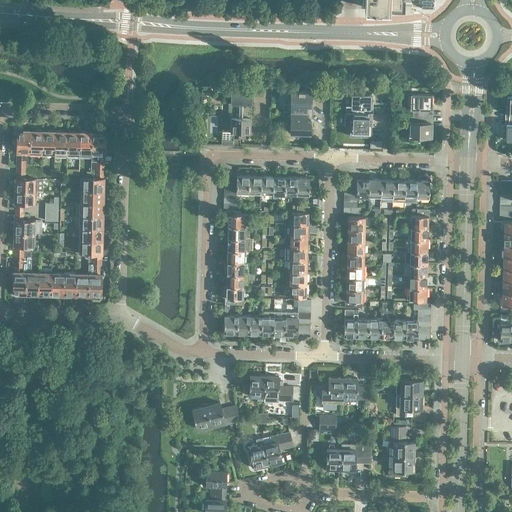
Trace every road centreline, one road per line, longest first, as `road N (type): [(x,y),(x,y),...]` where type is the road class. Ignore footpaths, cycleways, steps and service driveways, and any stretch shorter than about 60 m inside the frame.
road 1 (tertiary): [(352,33),(0,14)]
road 2 (residential): [(202,352),(211,159),(332,159)]
road 3 (residential): [(120,315),(124,112)]
road 4 (residential): [(324,356),(332,159)]
road 5 (residential): [(449,162),(444,358)]
road 6 (residential): [(484,359),(489,163)]
road 7 (tertiary): [(466,358),(468,163)]
road 8 (tertiary): [(458,511),(466,358)]
road 9 (residential): [(481,511),(484,359)]
road 10 (residential): [(444,358),(441,498)]
road 11 (residential): [(308,492),(441,498)]
road 12 (residential): [(0,107),(124,112)]
road 13 (residential): [(308,492),(302,508),(285,510),(251,493),(297,473)]
road 14 (residential): [(120,315),(0,312)]
road 15 (residential): [(444,358),(324,356)]
